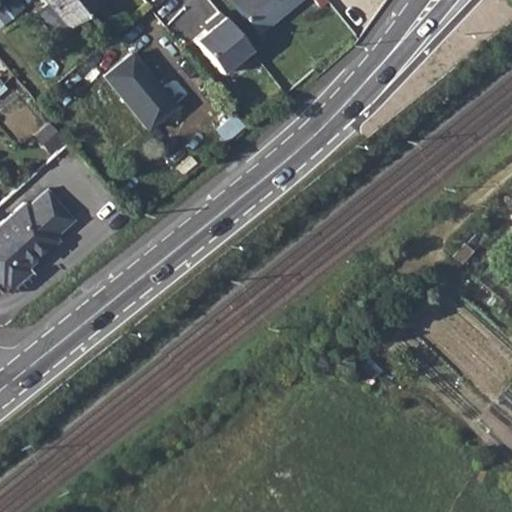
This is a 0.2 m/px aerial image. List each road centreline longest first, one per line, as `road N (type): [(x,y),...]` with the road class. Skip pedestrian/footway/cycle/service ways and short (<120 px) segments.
road 1 (tertiary): [(1,385),(238,193)]
road 2 (tertiary): [(238,193),(331,127),(432,35),(458,0)]
road 3 (tertiary): [(407,0),(238,193)]
